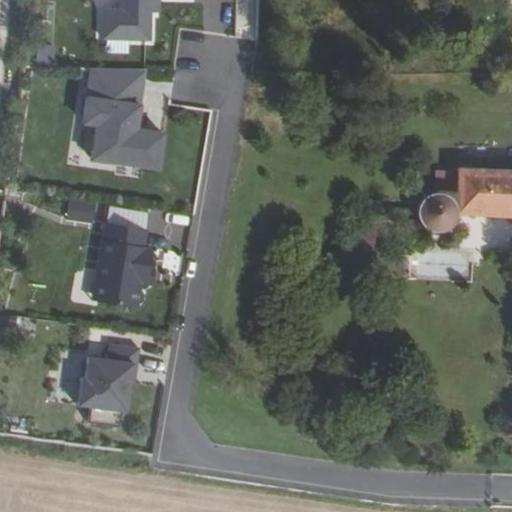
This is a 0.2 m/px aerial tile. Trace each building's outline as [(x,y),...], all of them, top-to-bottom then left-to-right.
[(120,0),(120,10),(102,10),(102,38),(148,39),(149,12),(152,12),(152,0),(120,0)] [(91,158),(158,168),(163,133),(136,129),(145,69),(92,68),(83,122),(97,123),(91,158)] [(511,169),(456,167),(455,190),(435,189),(435,193),(434,193),(427,195),(422,199),(418,206),(417,213),(419,220),(424,226),(430,229),(437,230),(444,228),(450,223),(454,217),(454,214),(511,215),(511,169)] [(91,231),(96,203),(66,197),(60,225),(91,231)] [(144,230),(103,224),(94,280),(101,282),(98,301),(136,307),(136,305),(141,302),(142,293),(139,289),(140,283),(142,268),(147,269),(147,268),(150,249),(142,248),(144,230)] [(142,268),(140,283),(150,284),(153,269),(147,268),(147,269),(142,268)] [(91,300),(98,301),(101,282),(94,280),(91,300)] [(120,409),(126,410),(132,362),(137,363),(139,346),(109,343),(107,358),(87,356),(85,377),(80,376),(77,404),(90,406),(88,421),(118,425),(120,409)]
